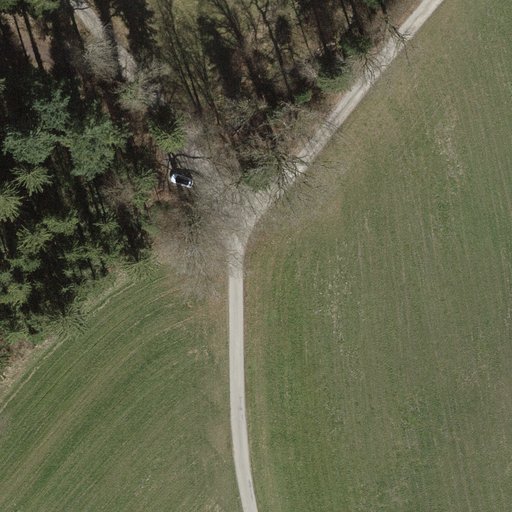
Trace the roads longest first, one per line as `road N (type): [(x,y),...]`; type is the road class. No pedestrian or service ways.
road 1 (track): [(440,0),(240,242)]
road 2 (track): [(256,511),(233,317),(240,242)]
road 3 (track): [(240,242),(120,66)]
road 4 (track): [(120,66),(0,33)]
